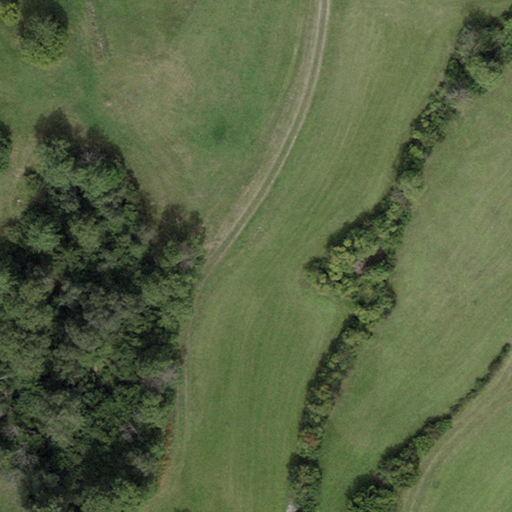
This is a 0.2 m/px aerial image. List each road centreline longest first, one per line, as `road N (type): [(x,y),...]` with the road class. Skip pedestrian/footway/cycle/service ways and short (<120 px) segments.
road 1 (track): [(330,0),(311,110),(268,207),(204,297),(188,340),(185,464),(161,511)]
road 2 (track): [(410,511),(436,459),(511,392)]
